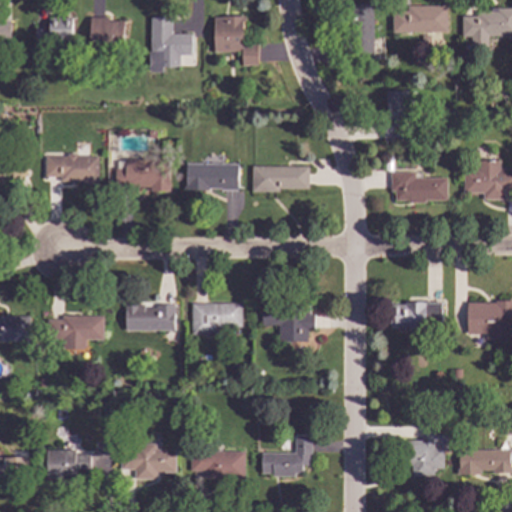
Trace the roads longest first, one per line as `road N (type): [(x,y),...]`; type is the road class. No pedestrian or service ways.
road 1 (residential): [(351,511),(353,181),(311,92),(290,0)]
road 2 (residential): [(511,248),(64,254)]
